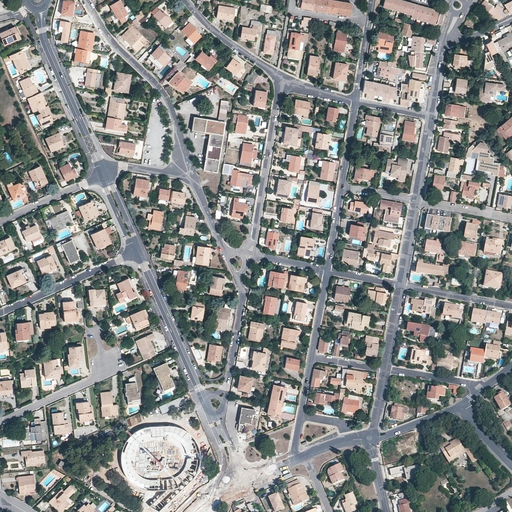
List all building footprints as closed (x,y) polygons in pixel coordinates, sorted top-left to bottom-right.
[(74,1),(67,0),(63,0),(61,14),(65,15),(65,14),(72,15),(74,1)] [(119,0),(110,6),(118,20),(127,14),(119,0)] [(312,10),(313,0),(301,0),(301,2),(297,1),(297,2),(298,3),(297,7),(312,10)] [(325,12),(326,0),(313,0),(312,10),(325,12)] [(337,14),(339,1),(330,0),(326,0),(325,12),(337,14)] [(436,23),(439,24),(443,13),(439,12),(438,14),(437,14),(437,13),(433,12),(434,10),(433,10),(433,9),(429,8),(429,9),(428,8),(424,7),(423,7),(423,6),(419,5),(419,6),(418,5),(409,2),(408,3),(405,2),(405,1),(402,0),(383,0),(382,5),(411,14),(410,17),(430,23),(429,24),(433,25),(433,24),(435,24),(436,24),(436,23)] [(484,0),(483,0),(480,4),(498,19),(502,17),(496,11),(498,9),(495,7),(493,9),(487,4),(488,2),(484,0)] [(511,10),(511,0),(505,0),(502,2),(504,4),(503,4),(506,9),(504,10),(506,14),(510,12),(511,10)] [(349,16),(351,3),(339,1),(337,14),(349,16)] [(232,15),(233,8),(218,5),(217,18),(233,20),(234,15),(232,15)] [(502,17),(507,15),(501,11),(498,9),(496,11),(502,17)] [(165,14),(164,15),(162,13),(159,10),(154,15),(153,15),(165,27),(171,21),(165,14)] [(143,16),(144,15),(141,11),(134,16),(136,19),(137,21),(143,16)] [(136,19),(132,22),(137,27),(140,24),(137,21),(136,19)] [(252,29),(242,27),(240,37),(254,39),(254,36),(255,33),(256,34),(258,21),(251,20),(250,25),(252,25),(252,29)] [(70,23),(60,21),(59,27),(64,27),(61,42),(67,43),(70,23)] [(201,36),(195,30),(196,29),(189,23),(181,31),(194,43),(201,36)] [(410,37),(410,36),(413,25),(404,23),(400,35),(403,35),(410,37)] [(138,40),(142,36),(132,26),(122,36),(125,40),(126,39),(131,43),(130,45),(136,51),(143,45),(138,40)] [(17,32),(14,27),(7,30),(0,33),(0,35),(4,45),(17,39),(14,33),(17,32)] [(276,31),(267,30),(263,52),(272,54),(276,31)] [(334,50),(343,51),(346,34),(345,34),(346,31),(338,30),(337,33),(334,50)] [(94,34),(80,31),(77,49),(86,50),(90,51),(92,51),(94,34)] [(390,52),(393,33),(379,31),(378,37),(380,38),(379,45),(378,50),(390,52)] [(505,34),(507,37),(501,40),(500,39),(497,41),(502,52),(509,48),(510,47),(511,46),(511,37),(509,32),(505,34)] [(301,51),(304,35),(291,33),(290,39),(289,42),(287,56),(298,58),(300,58),(301,51)] [(424,37),(412,36),(411,51),(422,52),(424,37)] [(163,65),(170,58),(158,47),(152,53),(156,57),(155,58),(163,65)] [(85,62),(86,50),(77,49),(75,48),(74,53),(75,53),(74,61),(73,66),(77,66),(78,61),(85,62)] [(465,66),(466,60),(467,49),(462,49),(454,51),(452,64),(454,65),(460,66),(465,66)] [(29,66),(22,50),(9,56),(11,60),(13,59),(18,71),(29,66)] [(422,52),(411,51),(410,51),(410,55),(407,55),(409,66),(415,66),(421,67),(422,52)] [(211,57),(210,59),(201,52),(197,57),(193,54),(187,62),(191,65),(195,59),(208,69),(214,62),(214,61),(215,60),(211,57)] [(320,57),(309,56),(307,72),(312,73),(312,75),(316,75),(320,57)] [(240,67),(241,65),(232,59),(226,68),(239,77),(244,70),(240,67)] [(180,60),(174,66),(179,71),(180,71),(186,64),(185,64),(180,60)] [(387,65),(386,65),(387,62),(379,61),(378,66),(381,67),(379,76),(388,78),(390,70),(395,71),(397,72),(397,73),(400,74),(401,68),(396,68),(391,66),(392,61),(388,61),(387,65)] [(345,79),(347,64),(335,62),(333,79),(339,80),(339,77),(345,79)] [(94,87),(97,70),(87,68),(85,85),(94,87)] [(179,71),(176,73),(189,85),(192,82),(180,71),(179,71)] [(246,80),(252,83),(257,75),(252,72),(246,80)] [(127,86),(128,75),(117,73),(114,90),(128,92),(128,87),(127,86)] [(189,85),(176,73),(168,82),(176,89),(177,88),(179,90),(182,93),(189,85)] [(421,102),(425,81),(411,79),(412,77),(410,77),(408,88),(407,92),(402,91),(401,98),(400,98),(400,104),(407,106),(408,100),(414,100),(417,101),(421,102)] [(32,84),(29,78),(19,82),(27,98),(38,93),(34,83),(32,84)] [(464,93),(466,80),(456,78),(454,92),(464,93)] [(369,98),(372,82),(364,80),(362,92),(366,92),(365,98),(369,98)] [(476,92),(475,99),(486,100),(487,95),(491,91),(492,89),(500,90),(501,84),(482,81),(481,86),(476,92)] [(378,94),(380,83),(372,82),(369,98),(373,99),(374,94),(378,94)] [(388,85),(380,83),(378,94),(382,95),(381,100),(385,101),(388,87),(388,85)] [(396,88),(388,87),(385,101),(389,102),(389,97),(395,98),(396,88)] [(266,92),(255,90),(253,105),(263,107),(264,100),(265,100),(266,92)] [(41,92),(38,93),(27,98),(33,112),(38,110),(45,107),(42,100),(44,99),(41,92)] [(121,110),(122,103),(124,103),(124,99),(111,97),(110,101),(112,102),(111,107),(110,112),(109,112),(108,117),(109,117),(121,119),(123,119),(124,111),(121,110)] [(221,100),(218,121),(194,117),(192,130),(210,133),(204,170),(216,172),(220,150),(224,125),(228,101),(221,100)] [(308,111),(309,102),(295,100),(292,113),(303,115),(307,115),(308,111)] [(462,116),(464,106),(445,104),(444,114),(445,114),(452,115),(462,116)] [(45,107),(38,110),(40,114),(37,115),(40,124),(47,121),(48,123),(52,121),(50,117),(52,116),(47,106),(45,107)] [(336,117),(338,108),(328,107),(326,120),(334,121),(335,116),(336,117)] [(245,133),(248,116),(234,114),(232,122),(236,122),(235,132),(245,133)] [(382,123),(383,118),(366,115),(365,119),(366,119),(365,124),(367,125),(367,127),(366,134),(376,136),(379,122),(382,123)] [(511,115),(500,126),(503,129),(499,132),(505,139),(511,134),(511,133),(511,132),(511,131),(511,130),(511,115)] [(120,124),(121,119),(109,117),(108,117),(107,117),(106,128),(126,131),(126,125),(120,124)] [(413,133),(415,123),(405,121),(402,139),(414,141),(415,136),(412,135),(413,133)] [(295,145),(298,128),(286,126),(283,143),(290,144),(295,145)] [(203,170),(204,170),(210,133),(192,130),(192,131),(209,134),(205,157),(203,170)] [(443,136),(440,136),(437,148),(440,149),(440,151),(446,152),(448,140),(449,138),(458,139),(459,133),(444,130),(443,136)] [(60,136),(59,132),(45,139),(51,152),(56,149),(55,148),(62,144),(60,140),(59,136),(60,136)] [(327,134),(317,132),(315,147),(325,149),(326,143),(327,134)] [(391,146),(392,136),(380,135),(379,142),(379,144),(379,150),(383,151),(389,152),(390,145),(391,146)] [(132,155),(134,144),(119,142),(119,146),(120,146),(120,148),(119,153),(132,155)] [(253,145),(243,144),(240,161),(250,162),(251,158),(252,149),(253,145)] [(492,164),(493,157),(489,156),(489,153),(478,151),(476,160),(479,160),(477,169),(490,172),(491,171),(493,171),(492,174),(497,175),(498,168),(499,163),(494,162),(494,164),(492,164)] [(288,171),(298,173),(301,157),(290,155),(290,157),(289,162),(288,171)] [(407,167),(406,166),(407,159),(398,157),(397,163),(392,163),(393,159),(387,158),(385,172),(398,174),(397,179),(404,180),(407,167)] [(448,170),(457,172),(458,164),(462,165),(463,159),(450,157),(448,170)] [(331,180),(332,172),(331,172),(332,163),(323,161),(320,178),(331,180)] [(71,169),(69,164),(59,168),(65,180),(74,177),(77,175),(74,168),(73,168),(71,169)] [(47,182),(39,166),(28,171),(33,180),(37,178),(38,181),(36,181),(39,186),(47,182)] [(370,167),(369,169),(356,166),(354,179),(360,180),(360,178),(362,178),(372,180),(374,168),(370,167)] [(228,174),(231,174),(230,184),(240,186),(242,173),(239,172),(236,172),(236,170),(229,169),(228,174)] [(442,188),(443,183),(443,181),(444,177),(434,175),(432,186),(438,188),(442,188)] [(37,178),(33,180),(37,189),(48,184),(47,182),(39,186),(36,181),(38,181),(37,178)] [(148,180),(136,179),(134,189),(136,189),(135,193),(133,192),(133,194),(145,197),(148,180)] [(279,180),(277,188),(279,189),(279,192),(277,191),(276,191),(275,195),(288,197),(288,193),(287,193),(289,181),(279,180)] [(480,183),(469,181),(468,183),(462,182),(460,190),(463,190),(462,194),(468,195),(467,197),(472,198),(475,188),(479,189),(480,183)] [(22,191),(18,183),(13,185),(11,182),(6,184),(13,199),(23,195),(22,191)] [(317,198),(317,196),(319,187),(309,185),(306,202),(318,204),(319,198),(317,198)] [(170,200),(171,191),(159,189),(157,198),(167,199),(170,200)] [(13,199),(13,201),(26,195),(24,190),(22,191),(23,195),(13,199)] [(183,193),(171,191),(170,200),(170,201),(174,202),(183,204),(184,199),(183,199),(183,193)] [(449,202),(456,203),(458,192),(451,191),(449,202)] [(510,208),(511,196),(511,195),(499,193),(497,204),(501,205),(501,206),(510,208)] [(245,199),(234,198),(231,216),(242,218),(243,211),(245,211),(247,204),(245,203),(245,199)] [(99,214),(92,199),(88,201),(88,202),(90,201),(96,215),(99,214)] [(90,201),(88,202),(78,207),(85,220),(96,215),(90,201)] [(366,212),(367,203),(355,201),(354,202),(351,202),(349,209),(366,212)] [(391,203),(390,207),(390,209),(389,214),(399,217),(401,203),(392,201),(392,204),(391,203)] [(292,209),(283,208),(282,212),(281,212),(280,220),(289,221),(292,209)] [(401,217),(399,217),(389,214),(390,209),(385,209),(384,214),(383,220),(397,223),(401,224),(402,217),(401,217)] [(159,230),(163,212),(153,210),(152,214),(148,213),(147,219),(149,220),(151,220),(151,222),(149,222),(148,227),(159,230)] [(71,221),(67,211),(56,216),(56,217),(50,220),(55,231),(64,227),(63,225),(71,221)] [(322,213),(312,212),(309,226),(321,228),(322,223),(321,223),(322,213)] [(193,229),(195,218),(186,216),(184,228),(179,228),(178,233),(190,235),(191,228),(193,229)] [(437,229),(439,217),(437,216),(437,217),(434,216),(433,216),(431,228),(437,229)] [(444,230),(446,218),(443,217),(443,218),(440,217),(439,217),(437,229),(444,230)] [(78,218),(73,220),(79,233),(83,231),(78,218)] [(450,231),(452,219),(449,218),(449,219),(446,218),(444,230),(450,231)] [(464,236),(476,239),(479,221),(473,220),(472,224),(467,223),(464,236)] [(387,239),(388,233),(378,231),(379,224),(372,223),(370,223),(369,229),(375,230),(373,242),(384,244),(385,239),(387,239)] [(363,239),(365,227),(351,224),(349,235),(356,236),(356,238),(363,239)] [(41,237),(36,225),(29,228),(30,229),(28,231),(27,229),(22,231),(26,241),(31,239),(32,241),(41,237)] [(106,234),(104,229),(91,234),(97,249),(102,246),(101,243),(108,239),(106,234)] [(278,233),(267,231),(265,245),(269,246),(272,246),(271,248),(279,249),(280,243),(277,243),(278,233)] [(34,246),(43,241),(41,237),(32,241),(34,246)] [(313,239),(300,237),(298,254),(303,255),(303,254),(308,255),(310,247),(312,247),(313,239)] [(9,241),(7,238),(0,241),(0,251),(7,248),(9,250),(14,248),(11,240),(9,241)] [(475,256),(477,245),(460,243),(460,240),(449,238),(448,243),(455,245),(457,246),(456,251),(460,252),(460,254),(465,255),(470,256),(475,256)] [(500,254),(502,240),(493,238),(492,240),(490,239),(486,239),(484,249),(495,251),(494,253),(500,254)] [(437,239),(437,242),(427,240),(425,251),(438,253),(440,254),(440,257),(437,256),(436,261),(443,262),(445,253),(446,253),(447,250),(440,249),(442,240),(437,239)] [(75,250),(71,241),(62,245),(67,255),(66,255),(68,261),(78,256),(75,250)] [(172,259),(175,246),(164,244),(164,248),(163,253),(161,253),(160,256),(172,259)] [(207,261),(209,248),(197,246),(196,251),(193,251),(191,262),(205,264),(206,261),(207,261)] [(68,261),(69,263),(80,258),(77,251),(78,251),(77,249),(75,250),(78,256),(68,261)] [(356,263),(358,252),(345,250),(343,260),(347,261),(356,263)] [(391,252),(391,254),(376,251),(376,254),(375,258),(380,259),(379,261),(384,262),(383,263),(382,271),(388,272),(390,264),(389,264),(390,258),(397,259),(398,254),(391,252)] [(55,268),(50,256),(37,262),(41,272),(50,268),(51,270),(55,268)] [(436,261),(435,265),(417,262),(416,271),(444,276),(448,277),(450,263),(444,262),(443,262),(436,261)] [(24,272),(22,268),(6,275),(12,287),(25,282),(21,273),(24,272)] [(178,271),(177,275),(174,274),(172,287),(184,289),(187,272),(182,271),(178,271)] [(287,274),(284,273),(270,271),(268,284),(284,288),(287,274)] [(500,288),(502,274),(487,271),(484,284),(494,286),(494,287),(500,288)] [(12,289),(29,282),(24,272),(21,273),(25,282),(12,287),(12,289)] [(302,291),(304,277),(287,274),(284,288),(302,291)] [(223,283),(224,278),(212,276),(209,293),(221,295),(222,289),(220,289),(221,283),(223,283)] [(131,288),(134,296),(129,299),(127,296),(118,300),(119,303),(124,301),(125,303),(137,297),(128,278),(127,279),(131,288)] [(131,288),(127,279),(117,283),(121,292),(115,294),(118,300),(127,296),(129,299),(134,296),(131,288)] [(347,301),(349,288),(336,286),(334,286),(333,293),(335,294),(334,299),(347,301)] [(384,288),(376,286),(375,291),(368,290),(366,300),(377,302),(384,303),(385,299),(385,296),(386,293),(383,292),(384,288)] [(95,289),(88,290),(89,299),(90,306),(96,305),(96,302),(104,302),(103,290),(95,290),(95,289)] [(274,297),(266,295),(263,312),(273,314),(276,299),(274,299),(274,297)] [(432,301),(425,299),(425,301),(412,299),(411,304),(413,304),(412,311),(421,312),(422,311),(426,311),(425,313),(429,314),(432,301)] [(74,302),(74,300),(62,301),(64,318),(78,316),(77,309),(75,309),(74,302)] [(204,303),(193,301),(190,318),(201,320),(204,303)] [(291,312),(291,301),(288,301),(288,302),(282,302),(282,312),(291,312)] [(304,315),(306,303),(296,301),(295,307),(293,307),(292,311),(294,311),(293,319),(306,321),(307,316),(304,315)] [(459,309),(459,306),(445,304),(443,310),(443,314),(452,316),(452,317),(460,318),(462,310),(459,309)] [(229,309),(219,307),(218,311),(217,311),(215,325),(213,325),(212,326),(214,327),(214,329),(224,330),(226,319),(226,317),(229,317),(230,313),(229,312),(229,309)] [(486,322),(488,312),(474,309),(474,311),(467,309),(466,317),(472,318),(472,320),(485,323),(486,322)] [(146,318),(143,310),(126,317),(128,324),(132,322),(135,327),(139,325),(139,326),(148,322),(146,318)] [(367,325),(369,315),(348,311),(346,321),(354,323),(353,327),(361,329),(362,324),(364,324),(367,325)] [(48,312),(48,314),(43,314),(38,314),(40,328),(50,327),(50,325),(54,324),(52,312),(48,312)] [(498,324),(500,314),(488,312),(486,322),(498,324)] [(263,327),(264,323),(251,321),(250,326),(250,327),(252,327),(251,334),(249,334),(248,338),(260,341),(261,335),(262,334),(263,327)] [(28,338),(27,322),(16,323),(16,329),(17,332),(15,333),(16,339),(28,338)] [(433,339),(435,327),(430,326),(422,325),(408,323),(407,330),(413,331),(414,332),(414,335),(420,336),(419,340),(420,340),(424,341),(427,341),(428,338),(433,339)] [(296,334),(296,330),(283,327),(280,345),(294,348),(295,342),(294,342),(291,341),(293,334),(296,334)] [(345,343),(345,340),(348,341),(349,341),(350,335),(348,335),(349,331),(342,330),(341,334),(339,333),(337,339),(339,339),(339,341),(341,342),(345,343)] [(148,342),(147,341),(149,340),(155,337),(153,333),(136,341),(138,347),(141,346),(144,353),(142,354),(144,359),(155,354),(149,341),(148,342)] [(365,354),(375,355),(377,341),(378,337),(366,334),(365,343),(367,343),(365,354)] [(318,352),(325,353),(327,340),(319,338),(317,350),(319,350),(318,352)] [(493,340),(492,345),(486,344),(485,350),(484,356),(490,357),(490,356),(498,357),(500,347),(499,346),(500,341),(493,340)] [(219,361),(222,346),(209,344),(206,360),(212,361),(213,359),(216,360),(219,361)] [(83,357),(81,345),(68,347),(69,354),(70,358),(68,358),(68,365),(77,364),(77,360),(77,357),(83,357)] [(484,356),(485,350),(471,348),(471,353),(472,353),(471,361),(483,363),(484,356)] [(425,355),(425,352),(413,349),(412,356),(411,360),(416,361),(416,359),(423,361),(423,363),(423,364),(427,364),(428,356),(425,355)] [(252,359),(253,359),(252,368),(263,370),(266,354),(254,351),(252,359)] [(457,358),(454,358),(454,356),(447,355),(446,359),(438,358),(436,367),(441,368),(441,367),(443,368),(443,366),(446,367),(446,368),(451,369),(452,366),(456,367),(457,358)] [(289,368),(298,370),(300,360),(287,357),(285,365),(290,366),(289,368)] [(54,359),(43,360),(45,377),(52,377),(52,375),(60,374),(59,366),(57,366),(54,366),(54,359)] [(166,363),(154,368),(164,392),(175,387),(171,377),(173,376),(166,363)] [(36,385),(34,369),(24,370),(25,373),(19,373),(21,384),(31,383),(31,386),(36,385)] [(323,370),(314,369),(312,382),(314,383),(314,386),(319,387),(320,379),(322,378),(322,376),(322,375),(323,370)] [(360,389),(361,387),(363,373),(363,372),(349,370),(346,386),(360,389)] [(239,389),(250,391),(252,378),(240,376),(239,381),(241,381),(239,389)] [(12,392),(10,380),(0,381),(0,393),(11,392),(12,392)] [(136,382),(126,384),(127,392),(125,392),(125,395),(127,395),(128,401),(132,401),(132,400),(140,399),(139,392),(137,392),(136,382)] [(270,399),(282,402),(284,392),(285,392),(286,388),(273,385),(270,399)] [(445,396),(446,388),(436,387),(432,387),(432,393),(428,393),(427,399),(439,400),(440,396),(445,396)] [(511,405),(507,398),(503,391),(498,394),(498,396),(495,398),(502,410),(511,405)] [(113,409),(113,405),(111,392),(101,393),(103,416),(118,414),(117,409),(113,409)] [(314,402),(326,404),(327,400),(334,401),(334,400),(335,395),(316,392),(314,402)] [(363,397),(349,394),(349,397),(344,396),(344,393),(340,392),(340,393),(339,398),(343,399),(342,411),(346,412),(347,410),(356,412),(357,409),(361,410),(363,397)] [(187,395),(159,407),(163,415),(170,412),(191,403),(187,395)] [(280,411),(282,402),(270,399),(267,413),(280,416),(281,411),(280,411)] [(89,407),(89,401),(76,403),(77,408),(78,408),(79,419),(93,417),(92,412),(90,412),(89,407)] [(403,408),(403,409),(393,407),(393,412),(394,412),(393,418),(404,419),(405,413),(407,414),(408,408),(403,408)] [(254,415),(255,410),(242,408),(238,428),(239,429),(247,430),(248,429),(254,427),(256,419),(252,418),(253,414),(254,415)] [(62,412),(53,413),(55,433),(69,432),(68,423),(67,424),(64,424),(63,420),(62,412)] [(35,422),(31,422),(32,427),(30,427),(30,428),(28,428),(28,427),(24,428),(25,441),(42,439),(42,438),(47,437),(45,422),(40,422),(40,419),(35,419),(35,422)] [(151,492),(162,492),(167,491),(151,507),(159,511),(181,490),(193,480),(198,472),(199,465),(200,456),(200,451),(196,442),(192,437),(186,431),(175,427),(159,427),(152,427),(144,428),(138,431),(132,435),(126,442),(122,451),(121,461),(123,470),(127,479),(133,485),(142,490),(151,492)] [(426,437),(416,440),(418,446),(428,443),(426,437)] [(401,457),(415,453),(411,438),(397,442),(401,457)] [(448,441),(440,446),(448,459),(465,449),(458,438),(449,443),(448,441)] [(398,447),(385,450),(387,457),(400,454),(398,447)] [(469,447),(465,449),(473,462),(477,460),(469,447)] [(44,462),(43,451),(32,452),(32,451),(21,452),(22,456),(25,456),(26,464),(36,463),(44,462)] [(333,484),(344,479),(341,472),(344,471),(341,463),(331,468),(334,475),(330,477),(333,484)] [(421,476),(418,466),(405,469),(404,466),(391,469),(392,475),(406,472),(408,479),(421,476)] [(35,491),(34,476),(19,477),(20,494),(30,494),(30,492),(35,491)] [(308,500),(301,483),(288,489),(290,493),(292,493),(297,505),(308,500)] [(64,491),(62,490),(55,497),(54,496),(50,501),(60,511),(61,511),(70,504),(66,500),(68,497),(75,491),(70,486),(64,491)] [(278,493),(270,497),(276,511),(285,508),(278,493)] [(353,493),(345,496),(347,499),(346,500),(347,502),(343,504),(345,509),(347,508),(348,511),(351,511),(356,510),(354,505),(356,505),(357,504),(353,493)] [(409,499),(399,501),(400,505),(399,505),(400,511),(410,511),(409,503),(410,503),(409,499)]
